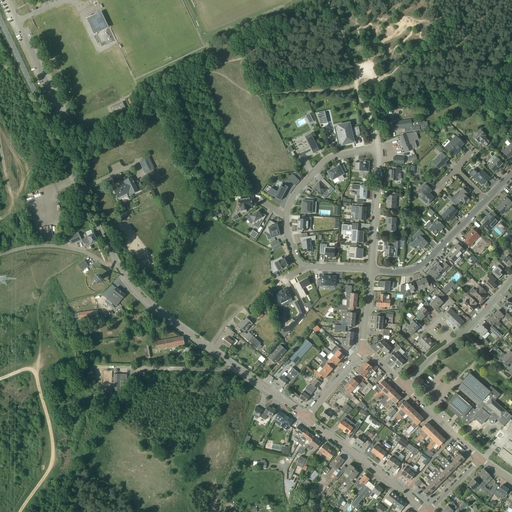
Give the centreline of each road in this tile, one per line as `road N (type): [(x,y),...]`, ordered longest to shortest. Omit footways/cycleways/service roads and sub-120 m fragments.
road 1 (residential): [(116,263),(0,19)]
road 2 (residential): [(304,267),(286,228),(296,191),(332,157),(379,147)]
road 3 (track): [(379,147),(324,0)]
road 4 (residential): [(231,364),(155,309),(116,263)]
road 5 (residential): [(424,511),(305,417)]
road 6 (track): [(361,97),(474,0)]
road 7 (track): [(356,81),(258,94),(239,81),(232,60)]
road 8 (residential): [(371,270),(419,266),(486,200)]
road 9 (residential): [(371,270),(379,147)]
road 10 (residential): [(111,366),(231,364)]
road 11 (residential): [(116,263),(57,246),(0,254)]
